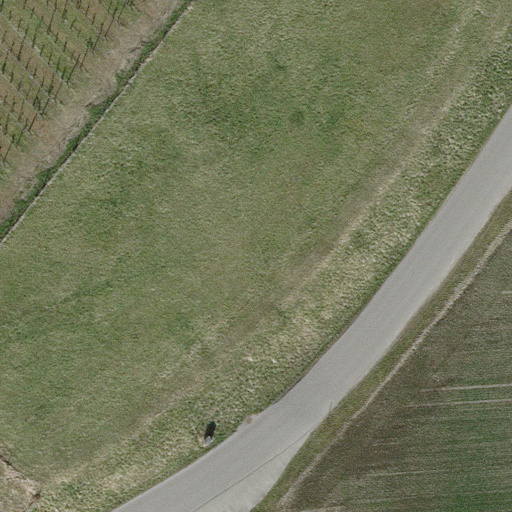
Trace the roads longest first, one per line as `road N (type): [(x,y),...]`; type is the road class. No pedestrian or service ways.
road 1 (unclassified): [(156,511),(314,397),(407,292),(511,148)]
road 2 (track): [(0,255),(211,0)]
